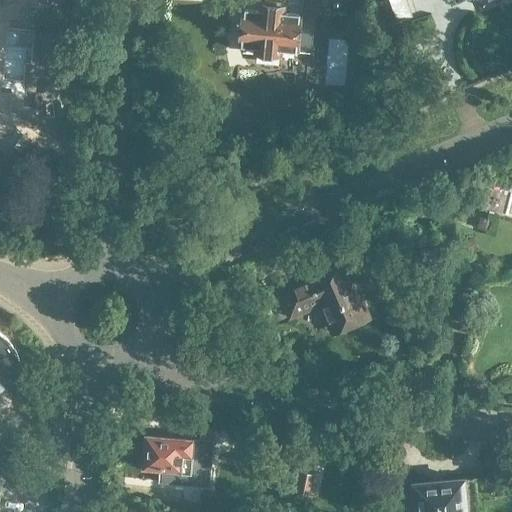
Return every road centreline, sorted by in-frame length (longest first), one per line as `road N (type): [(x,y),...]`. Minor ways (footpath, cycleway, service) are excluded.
road 1 (residential): [(145,288),(511,125)]
road 2 (residential): [(143,339),(207,385),(511,426)]
road 3 (residential): [(107,266),(122,0)]
road 4 (unknown): [(107,241),(134,166),(150,0)]
road 5 (residential): [(77,511),(93,355)]
